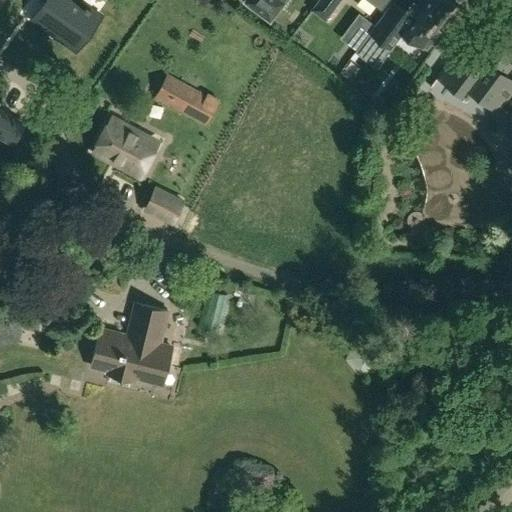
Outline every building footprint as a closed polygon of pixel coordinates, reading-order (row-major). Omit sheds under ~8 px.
[(75,50),(98,18),(75,2),(77,0),(37,0),(44,5),(33,21),(75,50)] [(270,21),(285,1),(285,0),(244,0),(244,1),(270,21)] [(325,18),(338,0),(318,0),(312,8),(325,18)] [(379,38),(391,47),(403,31),(427,48),(440,31),(436,28),(453,6),(445,0),(414,0),(411,0),(405,8),(407,10),(403,16),(389,6),(360,45),(369,51),(379,38)] [(370,0),(382,9),(388,0),(370,0)] [(372,25),(362,18),(359,23),(359,26),(367,32),(372,25)] [(467,97),(472,90),(498,110),(511,90),(511,79),(499,70),(511,54),(496,42),(492,48),(478,38),(465,55),(457,49),(438,75),(467,97)] [(206,123),(218,101),(168,73),(155,95),(206,123)] [(0,113),(0,140),(13,148),(26,128),(1,112),(0,113)] [(140,174),(158,141),(112,116),(94,150),(140,174)] [(231,181),(213,214),(226,221),(242,230),(260,197),(270,181),(240,164),(231,181)] [(313,181),(276,249),(305,265),(343,197),(313,181)] [(173,222),(184,200),(157,187),(146,208),(173,222)] [(228,331),(237,301),(227,299),(219,328),(228,331)] [(168,309),(138,301),(129,336),(101,329),(91,369),(162,387),(172,347),(159,344),(168,309)] [(178,373),(174,388),(186,391),(189,376),(178,373)]
